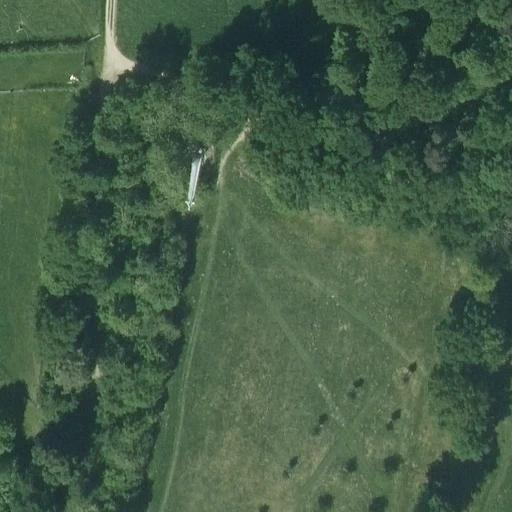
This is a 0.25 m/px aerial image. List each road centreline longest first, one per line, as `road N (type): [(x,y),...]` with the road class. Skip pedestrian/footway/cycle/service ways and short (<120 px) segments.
road 1 (unclassified): [(65,511),(96,362),(108,60)]
road 2 (track): [(442,108),(377,142),(260,118),(108,60),(109,0)]
